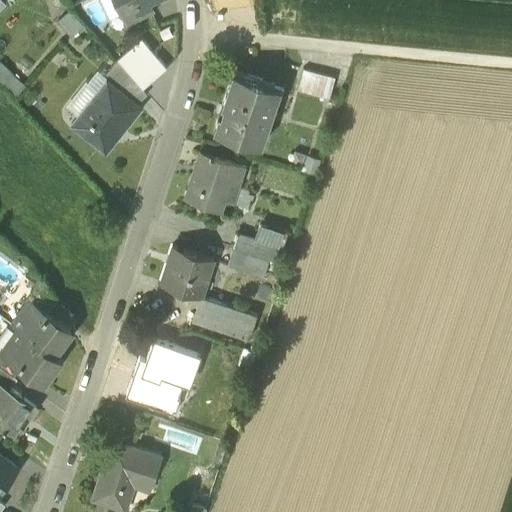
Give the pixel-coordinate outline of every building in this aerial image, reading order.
[(116,0),(122,12),(146,0),(146,1),(148,0),(116,0)] [(146,0),(122,12),(127,24),(151,13),(146,1),(146,0)] [(57,21),(71,36),(83,26),(69,10),(57,21)] [(118,61),(142,89),(166,67),(142,40),(118,61)] [(5,61),(0,66),(0,74),(18,91),(27,82),(5,61)] [(107,81),(114,87),(136,104),(147,95),(142,89),(118,61),(102,78),(107,81)] [(334,78),(303,70),(297,90),(329,99),(334,78)] [(274,86),(232,72),(212,131),(260,146),(269,122),(263,120),(274,86)] [(107,81),(71,125),(104,152),(140,108),(136,104),(114,87),(107,81)] [(243,166),(200,152),(184,200),(218,211),(227,183),(237,186),(243,166)] [(287,234),(260,225),(254,240),(278,248),(278,246),(283,247),(287,234)] [(254,240),(237,235),(232,249),(269,261),(274,262),(278,248),(254,240)] [(213,258),(172,245),(160,283),(200,296),(201,296),(207,277),(202,276),(207,259),(213,260),(213,258)] [(269,261),(232,249),(227,263),(228,265),(263,277),(269,261)] [(59,301),(41,282),(31,295),(52,310),(59,301)] [(201,296),(200,296),(192,320),(248,339),(256,315),(201,296)] [(70,330),(30,301),(13,325),(19,329),(2,353),(0,352),(20,367),(42,383),(60,359),(53,354),(70,330)] [(196,354),(153,339),(145,362),(139,360),(127,393),(149,401),(148,405),(171,413),(173,409),(175,410),(178,399),(177,399),(178,395),(156,387),(160,376),(185,385),(196,354)] [(20,367),(0,352),(0,367),(13,377),(20,367)] [(13,377),(0,367),(0,382),(9,389),(17,379),(13,377)] [(9,389),(0,382),(0,426),(2,429),(1,430),(6,433),(7,432),(13,436),(27,418),(28,418),(35,408),(9,389)] [(117,440),(109,466),(104,465),(92,500),(124,511),(133,486),(149,491),(161,455),(117,440)] [(0,491),(17,468),(0,455),(0,491)]
